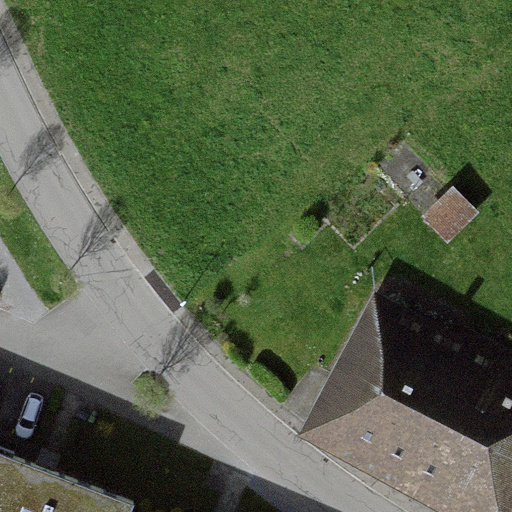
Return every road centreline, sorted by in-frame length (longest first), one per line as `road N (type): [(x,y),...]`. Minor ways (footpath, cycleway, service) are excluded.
road 1 (residential): [(149,329),(45,178),(0,89)]
road 2 (residential): [(363,511),(266,443),(149,329)]
road 3 (unclassified): [(149,329),(78,330),(0,308)]
